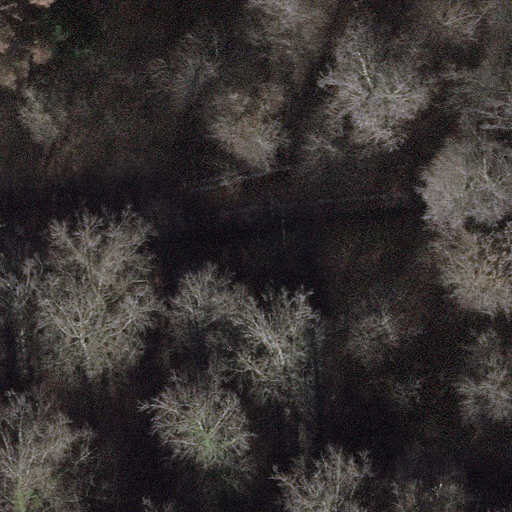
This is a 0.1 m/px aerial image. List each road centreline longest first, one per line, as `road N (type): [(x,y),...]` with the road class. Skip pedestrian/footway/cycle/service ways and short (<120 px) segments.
road 1 (track): [(511,183),(96,231),(0,253)]
road 2 (track): [(361,511),(511,447)]
